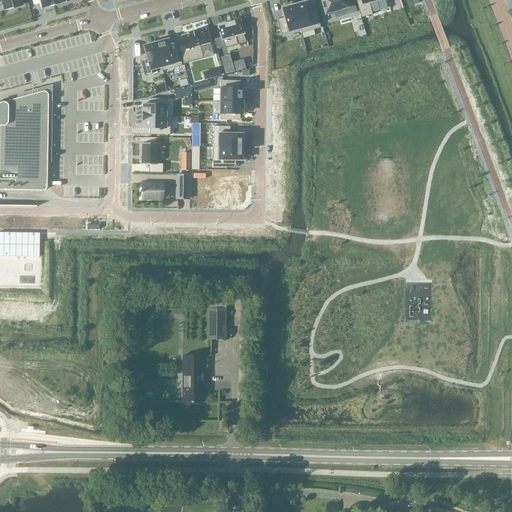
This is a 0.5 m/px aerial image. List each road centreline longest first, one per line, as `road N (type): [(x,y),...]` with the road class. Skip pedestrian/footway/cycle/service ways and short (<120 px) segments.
road 1 (primary): [(511,453),(0,444)]
road 2 (primary): [(0,459),(511,463)]
road 3 (residential): [(110,213),(258,219),(261,25),(254,0)]
road 4 (unclassified): [(98,19),(111,52),(110,213)]
